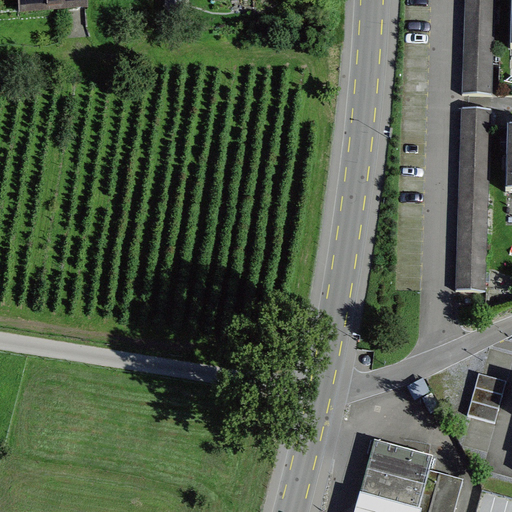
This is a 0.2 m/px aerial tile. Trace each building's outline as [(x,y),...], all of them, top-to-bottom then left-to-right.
[(84,0),(22,0),(24,15),(85,10),(84,0)] [(498,0),(465,0),(462,92),(495,93),(498,0)] [(511,0),(505,0),(503,54),(511,54),(511,0)] [(499,116),(463,113),(455,293),(492,295),(499,116)] [(511,132),(500,132),(498,194),(511,194),(511,132)] [(473,415),(499,421),(507,389),(481,383),(473,415)] [(457,511),(468,470),(361,443),(342,511),(457,511)]
